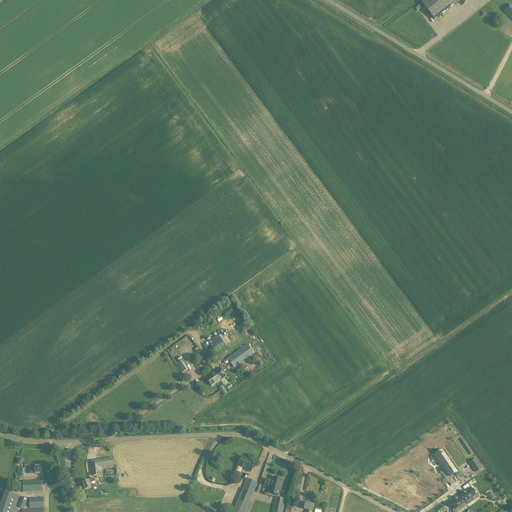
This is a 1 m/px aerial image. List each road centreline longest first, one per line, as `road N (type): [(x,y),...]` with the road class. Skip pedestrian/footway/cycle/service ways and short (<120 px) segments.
road 1 (unclassified): [(391,511),(236,433),(69,442)]
road 2 (unclassified): [(511,112),(329,0)]
